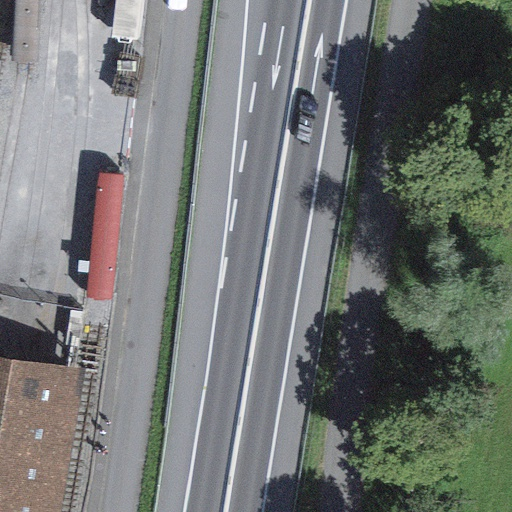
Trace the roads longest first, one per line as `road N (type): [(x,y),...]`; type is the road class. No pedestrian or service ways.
road 1 (trunk): [(245,511),(328,0)]
road 2 (trunk): [(285,0),(204,511)]
